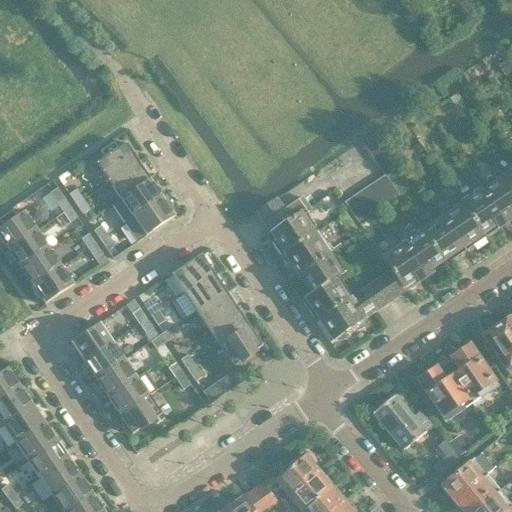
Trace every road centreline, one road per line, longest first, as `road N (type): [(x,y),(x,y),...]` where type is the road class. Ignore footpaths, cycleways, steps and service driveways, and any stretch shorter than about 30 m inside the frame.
road 1 (residential): [(150,511),(32,341),(213,218)]
road 2 (residential): [(334,387),(511,267)]
road 3 (residential): [(334,387),(213,218)]
road 4 (residential): [(317,401),(154,511)]
road 5 (residential): [(213,218),(103,58)]
road 6 (residential): [(408,511),(317,401)]
